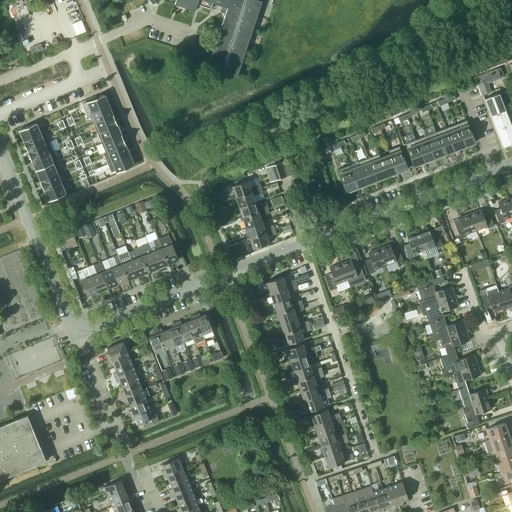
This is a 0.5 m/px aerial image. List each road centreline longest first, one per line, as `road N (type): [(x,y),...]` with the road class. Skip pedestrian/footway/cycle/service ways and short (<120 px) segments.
road 1 (residential): [(76,331),(301,245)]
road 2 (residential): [(301,245),(511,164)]
road 3 (residential): [(373,456),(301,245)]
road 4 (residential): [(161,511),(149,485),(137,487),(119,426),(102,420),(91,389),(93,363),(76,331)]
road 5 (residential): [(0,80),(152,20),(187,32)]
road 6 (residential): [(76,331),(0,151)]
